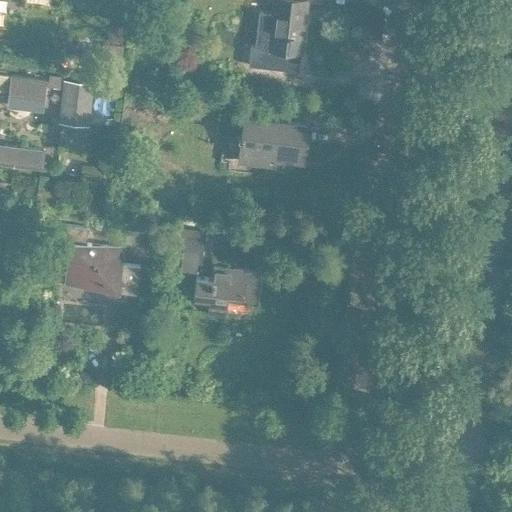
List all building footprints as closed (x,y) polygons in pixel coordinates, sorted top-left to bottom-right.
[(0,0),(0,7),(7,9),(7,10),(12,11),(13,6),(11,6),(11,0),(47,0),(62,2),(61,0),(0,0)] [(276,0),(270,59),(304,63),(308,27),(304,27),(305,20),(309,20),(310,11),(324,13),(325,0),(276,0)] [(12,106),(48,110),(50,90),(15,86),(12,106)] [(240,148),(245,149),(242,171),(258,173),(258,174),(280,176),(281,169),(306,172),(310,135),(246,128),(245,146),(241,145),(240,148)] [(0,174),(45,180),(47,160),(0,154),(0,174)] [(75,252),(70,292),(91,294),(91,293),(107,295),(106,299),(140,303),(144,275),(124,272),(126,258),(127,258),(127,257),(90,252),(92,236),(61,232),(58,250),(75,252)] [(133,239),(132,250),(146,251),(147,241),(133,239)] [(178,259),(175,285),(203,289),(207,262),(178,259)] [(199,293),(197,306),(213,308),(211,324),(229,326),(231,310),(261,314),(265,281),(217,275),(215,295),(199,293)]
